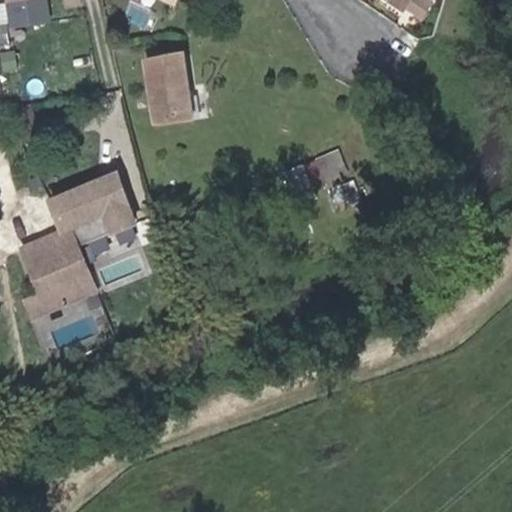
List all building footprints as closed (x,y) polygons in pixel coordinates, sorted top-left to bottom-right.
[(388,0),(406,11),(413,0),(388,0)] [(193,115),(183,57),(147,63),(155,121),(193,115)] [(25,89),(28,107),(49,103),(46,87),(25,89)] [(304,208),(357,187),(342,148),(288,169),(304,208)] [(64,231),(21,248),(40,296),(25,302),(31,318),(138,274),(131,258),(125,242),(144,234),(132,203),(125,173),(122,166),(110,170),(113,178),(52,202),(64,231)] [(49,195),(52,202),(113,178),(110,170),(49,195)] [(125,242),(131,258),(145,252),(144,234),(125,242)]
